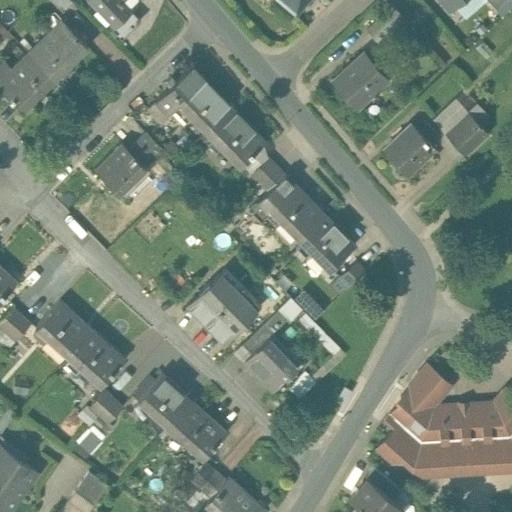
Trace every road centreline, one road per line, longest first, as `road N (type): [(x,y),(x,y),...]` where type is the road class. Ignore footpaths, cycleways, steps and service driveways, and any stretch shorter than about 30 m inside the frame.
road 1 (residential): [(323,476),(38,189)]
road 2 (tertiary): [(266,81),(412,254),(419,305)]
road 3 (residential): [(38,189),(211,18)]
road 4 (tertiary): [(419,305),(323,476)]
road 5 (residential): [(266,81),(358,0)]
